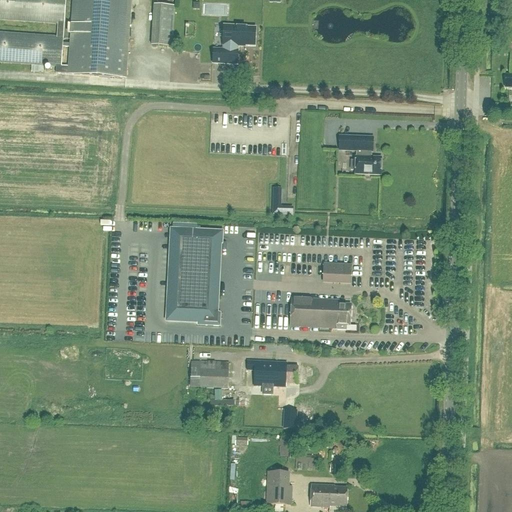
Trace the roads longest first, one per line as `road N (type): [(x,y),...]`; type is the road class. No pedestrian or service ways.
road 1 (secondary): [(445,511),(465,0)]
road 2 (unknown): [(426,327),(390,298),(256,281),(235,291),(236,317),(246,326)]
road 3 (unknown): [(246,326),(393,339),(426,327)]
road 4 (unknown): [(246,326),(183,327),(152,318),(147,241)]
